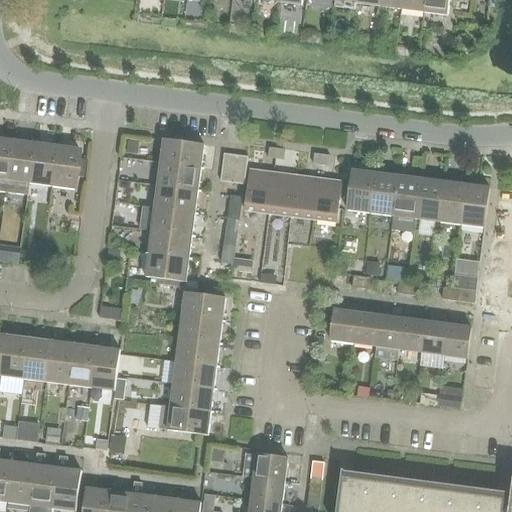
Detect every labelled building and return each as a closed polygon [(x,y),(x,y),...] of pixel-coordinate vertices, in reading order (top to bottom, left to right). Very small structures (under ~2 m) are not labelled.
[(379,0),(378,7),(401,10),(402,0),(379,0)] [(402,0),(401,10),(423,13),(425,0),(402,0)] [(425,0),(423,13),(447,16),(448,0),(425,0)] [(0,193),(4,194),(11,142),(0,140),(0,193)] [(204,146),(164,141),(161,164),(201,170),(204,146)] [(28,185),(33,145),(11,142),(4,194),(27,197),(28,185)] [(139,155),(140,143),(128,142),(126,154),(139,155)] [(28,185),(51,188),(56,148),(33,145),(28,185)] [(56,148),(51,188),(74,191),(79,151),(56,148)] [(268,159),(275,160),(277,149),(270,149),(268,159)] [(277,149),(275,160),(283,161),(285,150),(277,149)] [(312,165),(321,166),(322,155),(314,154),(312,165)] [(322,155),(321,166),(328,167),(330,156),(322,155)] [(224,159),(220,183),(232,184),(235,160),(224,159)] [(235,160),(232,184),(244,186),(247,162),(235,160)] [(201,170),(161,164),(158,187),(198,192),(201,170)] [(352,171),(347,211),(371,214),(376,174),(352,171)] [(245,211),(268,214),(273,175),(250,172),(245,211)] [(376,174),(371,214),(393,217),(398,177),(376,174)] [(268,214),(291,217),(296,178),(273,175),(268,214)] [(416,220),(421,180),(398,177),(393,217),(394,217),(392,230),(415,233),(416,220)] [(291,217),(314,220),(319,181),(296,178),(291,217)] [(421,180),(416,220),(438,223),(443,183),(421,180)] [(314,220),(337,223),(341,184),(319,181),(314,220)] [(443,183),(438,223),(461,226),(466,186),(443,183)] [(461,226),(484,229),(490,189),(466,186),(461,226)] [(198,192),(158,187),(155,209),(195,215),(198,192)] [(228,220),(240,222),(243,198),(230,197),(228,220)] [(195,215),(155,209),(152,232),(192,237),(195,215)] [(240,222),(228,220),(224,242),(237,243),(240,222)] [(192,237),(152,232),(149,255),(189,260),(192,237)] [(220,267),(232,268),(237,243),(224,242),(220,267)] [(41,262),(43,246),(34,245),(31,261),(41,262)] [(0,261),(18,264),(20,253),(0,250),(0,261)] [(189,260),(149,255),(146,278),(186,283),(189,260)] [(377,278),(379,268),(366,266),(365,277),(377,278)] [(478,279),(477,278),(454,275),(452,289),(476,292),(478,279)] [(353,277),(352,289),(361,290),(362,278),(353,277)] [(362,278),(361,290),(370,291),(371,279),(362,278)] [(185,289),(186,283),(151,279),(150,284),(185,289)] [(397,294),(406,296),(407,284),(398,283),(397,294)] [(407,284),(406,296),(415,297),(416,285),(407,284)] [(442,300),(451,302),(452,290),(443,289),(442,300)] [(452,290),(451,302),(460,303),(462,291),(452,290)] [(462,291),(460,303),(472,304),(473,293),(462,291)] [(226,300),(185,294),(182,318),(223,323),(226,300)] [(358,313),(334,310),(330,342),(354,345),(358,313)] [(380,316),(358,313),(354,345),(376,348),(380,316)] [(403,319),(380,316),(376,348),(375,358),(398,361),(399,351),(403,319)] [(223,323),(182,318),(179,340),(220,345),(223,323)] [(425,322),(403,319),(399,351),(421,354),(425,322)] [(448,325),(425,322),(421,354),(444,357),(448,325)] [(471,329),(448,325),(444,357),(467,360),(471,329)] [(6,337),(1,377),(24,380),(29,340),(6,337)] [(29,340),(24,380),(46,383),(52,343),(29,340)] [(220,345),(179,340),(176,363),(217,368),(220,345)] [(52,343),(46,383),(69,386),(74,345),(52,343)] [(74,345),(69,386),(92,389),(97,348),(74,345)] [(97,348),(92,389),(115,392),(115,389),(116,380),(120,351),(97,348)] [(217,368),(176,363),(173,385),(214,390),(217,368)] [(116,380),(115,389),(125,390),(126,381),(116,380)] [(214,390),(173,385),(170,408),(211,413),(214,390)] [(438,397),(422,394),(420,405),(436,407),(438,397)] [(462,399),(451,397),(439,396),(438,407),(450,409),(461,410),(462,399)] [(76,422),(88,423),(90,409),(78,408),(76,422)] [(167,431),(201,435),(208,436),(211,413),(170,408),(167,431)] [(38,441),(40,428),(26,426),(25,440),(38,441)] [(4,428),(3,439),(15,441),(16,429),(4,428)] [(47,428),(46,443),(59,445),(61,430),(47,428)] [(124,455),(126,438),(111,436),(109,454),(124,455)] [(97,440),(96,450),(106,452),(107,442),(97,440)] [(0,449),(0,502),(8,504),(13,463),(0,461),(0,454),(1,450),(0,449)] [(211,461),(223,463),(225,452),(212,450),(211,461)] [(46,455),(37,454),(35,466),(30,506),(29,511),(52,511),(53,509),(58,469),(44,467),(46,455)] [(254,479),(285,483),(288,459),(257,455),(257,456),(245,454),(242,478),(254,480),(254,479)] [(53,509),(75,511),(76,511),(81,472),(67,470),(68,458),(59,457),(58,469),(53,509)] [(313,462),(311,477),(310,486),(321,487),(324,464),(313,462)] [(13,463),(8,504),(30,506),(35,466),(13,463)] [(342,472),(336,511),(511,511),(511,488),(511,495),(343,472),(342,472)] [(254,480),(251,501),(282,505),(285,483),(254,479),(254,480)] [(321,487),(310,486),(308,495),(320,496),(321,487)] [(86,489),(83,511),(107,511),(110,492),(86,489)] [(110,492),(107,511),(130,511),(133,495),(110,492)] [(133,495),(130,511),(153,511),(155,498),(133,495)] [(320,496),(308,495),(307,508),(318,510),(320,496)] [(206,496),(205,504),(215,505),(216,497),(206,496)] [(155,498),(153,511),(176,511),(178,501),(155,498)] [(178,501),(176,511),(200,511),(201,504),(178,501)] [(281,511),(282,505),(251,501),(249,511),(281,511)]
